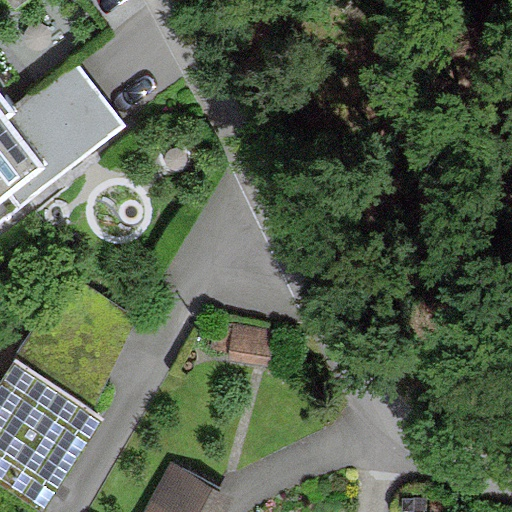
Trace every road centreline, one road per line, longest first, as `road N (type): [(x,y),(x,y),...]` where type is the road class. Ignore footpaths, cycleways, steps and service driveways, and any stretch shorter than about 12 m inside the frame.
road 1 (residential): [(511,491),(366,432),(250,198),(214,104),(156,0)]
road 2 (unknown): [(282,264),(209,269),(63,511)]
